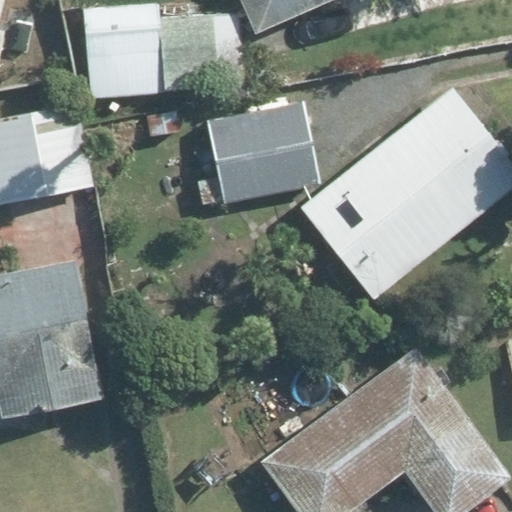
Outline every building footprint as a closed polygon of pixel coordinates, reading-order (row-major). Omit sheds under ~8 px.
[(325,0),(254,0),(266,26),(325,0)] [(171,5),(172,91),(256,91),(255,4),(171,5)] [(172,91),(171,5),(93,5),(94,92),(172,91)] [(511,188),(511,138),(463,78),(312,202),(385,291),(511,188)] [(311,100),(216,119),(226,170),(204,174),(210,204),(328,180),(311,100)] [(84,102),(0,116),(0,182),(3,202),(98,186),(84,102)] [(13,410),(116,392),(92,256),(0,272),(0,388),(9,387),(13,410)] [(296,380),(247,417),(317,511),(360,511),(423,466),(457,511),(473,511),(511,483),(511,449),(431,341),(325,419),(296,380)]
